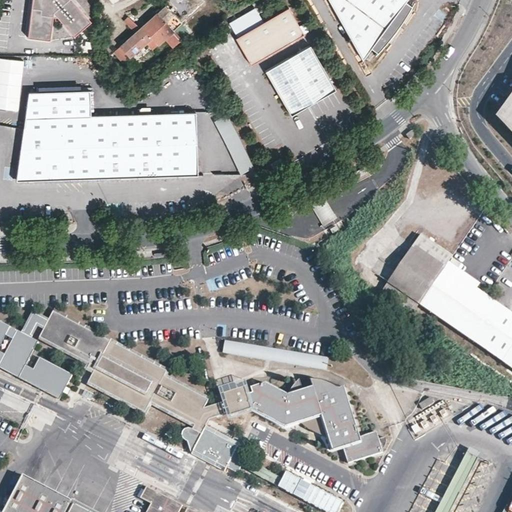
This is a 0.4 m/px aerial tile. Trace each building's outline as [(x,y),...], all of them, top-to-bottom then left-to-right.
[(34,0),(30,36),(52,39),(54,11),(74,35),(91,21),(73,0),(34,0)] [(329,0),(360,57),(368,46),(375,51),(387,34),(390,34),(394,30),(398,24),(400,20),(404,15),(407,10),(409,6),(409,4),(403,0),(329,0)] [(165,6),(157,13),(174,31),(181,24),(165,6)] [(236,38),(263,24),(255,9),(228,24),(236,38)] [(249,67),(303,37),(299,29),(289,10),(263,24),(236,38),(234,39),(249,67)] [(174,31),(157,13),(139,30),(132,23),(128,26),(135,34),(114,53),(123,62),(145,43),(151,37),(158,45),(164,39),(174,31)] [(132,23),(128,18),(124,22),(128,26),(132,23)] [(299,29),(303,37),(308,35),(304,27),(299,29)] [(182,39),(174,31),(164,39),(172,48),(182,39)] [(152,51),(158,45),(151,37),(145,43),(152,51)] [(333,94),(309,49),(282,63),(263,73),(288,118),(315,103),(333,94)] [(0,107),(17,110),(24,59),(0,56),(0,107)] [(34,91),(30,91),(16,180),(197,175),(195,112),(90,115),(89,89),(84,89),(34,91)] [(511,93),(497,113),(511,124),(511,93)] [(253,169),(228,115),(214,121),(240,175),(253,169)] [(414,133),(408,138),(411,142),(417,137),(414,133)] [(365,174),(361,168),(360,169),(345,178),(348,184),(365,174)] [(317,215),(324,227),(338,220),(332,209),(323,194),(309,202),(317,215)] [(388,282),(420,304),(445,266),(414,245),(388,282)] [(480,283),(449,261),(445,266),(477,288),(480,283)] [(497,302),(486,295),(477,288),(445,266),(420,304),(472,340),(497,302)] [(511,312),(497,302),(472,340),(511,367),(511,312)] [(170,367),(56,310),(51,318),(34,310),(21,333),(0,320),(0,365),(59,395),(62,390),(65,385),(70,372),(39,356),(34,364),(27,361),(39,338),(32,335),(38,323),(47,327),(42,337),(97,366),(88,383),(146,412),(151,402),(194,425),(193,430),(187,428),(183,429),(182,433),(183,438),(187,440),(192,453),(223,469),(226,465),(238,470),(241,466),(244,459),(247,452),(237,446),(239,442),(206,425),(209,418),(252,408),(285,426),(300,422),(308,427),(313,431),(319,435),(324,436),(329,449),(343,445),(347,459),(381,450),(378,439),(375,430),(358,435),(341,388),(331,390),(329,382),(314,386),(304,389),(289,393),(287,394),(266,382),(252,386),(254,392),(247,394),(244,395),(241,388),(221,393),(223,400),(220,401),(204,406),(209,394),(165,373),(170,367)] [(327,356),(224,339),(222,351),(325,368),(327,356)] [(400,363),(411,356),(403,345),(392,353),(400,363)] [(243,380),(216,387),(218,394),(221,393),(245,386),(243,380)] [(304,389),(301,380),(298,382),(296,384),(294,385),(292,387),(291,389),(290,392),(289,393),(304,389)] [(244,395),(247,394),(254,392),(252,386),(251,382),(245,385),(245,386),(245,387),(241,388),(244,395)] [(329,382),(331,390),(341,388),(341,387),(340,387),(337,385),(334,383),(329,382)] [(448,511),(477,456),(467,451),(435,511),(448,511)] [(244,459),(241,466),(328,511),(346,511),(273,474),(244,459)] [(70,502),(19,476),(0,511),(97,511),(72,499),(70,502)] [(146,486),(145,489),(140,497),(151,503),(146,511),(177,511),(181,504),(146,486)]
